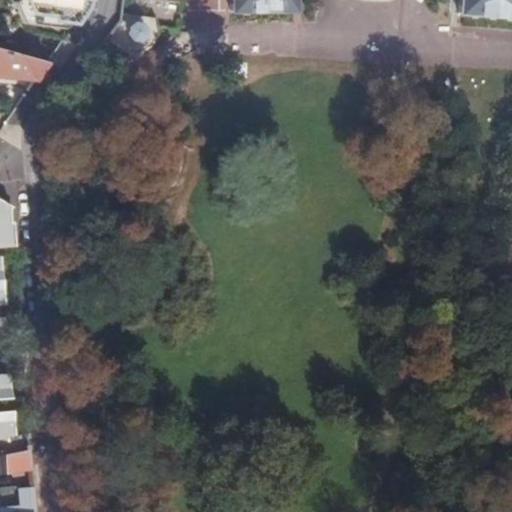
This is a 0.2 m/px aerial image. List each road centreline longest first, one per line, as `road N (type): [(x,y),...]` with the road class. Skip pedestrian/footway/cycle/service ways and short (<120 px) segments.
road 1 (residential): [(56,511),(29,147)]
road 2 (residential): [(29,147),(36,121),(108,0)]
